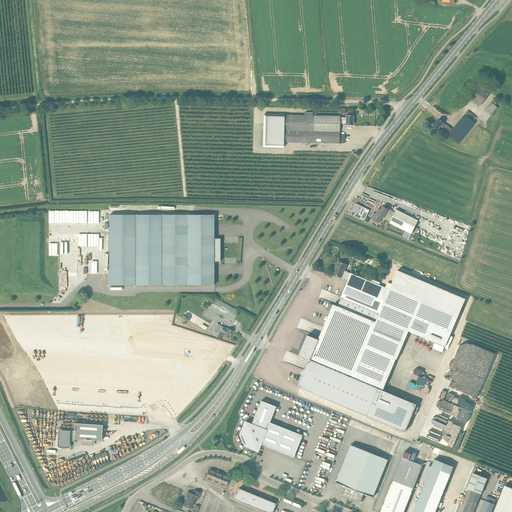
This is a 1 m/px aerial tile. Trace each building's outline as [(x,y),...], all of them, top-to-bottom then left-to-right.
[(481,83),(468,98),(478,107),(491,92),(481,83)] [(497,103),(494,100),(492,103),(491,102),(485,110),(491,115),(497,107),(495,106),(496,105),(497,103)] [(437,130),(441,126),(444,128),(442,131),(448,135),(459,143),(475,123),(473,121),(477,117),(468,110),(464,114),(452,129),(447,125),(446,125),(443,123),(444,123),(439,119),(432,126),(437,130)] [(312,115),(312,112),(304,112),(304,115),(264,114),(263,148),(283,148),(283,142),(339,143),(344,143),(344,135),(339,134),(339,123),(345,123),(345,125),(353,125),(353,115),(346,115),(345,117),(340,117),(340,116),(312,115)] [(354,209),(355,210),(354,212),(361,216),(360,218),(365,220),(368,213),(364,211),(365,209),(362,208),(363,207),(358,204),(356,207),(355,207),(354,209)] [(381,217),(389,221),(394,212),(382,206),(381,209),(378,208),(373,220),(379,223),(381,217)] [(411,235),(411,234),(418,220),(396,209),(389,223),(405,231),(402,237),(410,240),(412,235),(411,235)] [(99,224),(100,211),(48,210),(48,223),(99,224)] [(220,261),(220,239),(214,239),(214,215),(109,215),(109,285),(214,285),(214,261),(220,261)] [(349,280),(352,273),(344,270),(347,264),(338,261),(336,265),(333,274),(341,277),(349,280)] [(301,351),(299,355),(309,359),(310,360),(383,390),(396,359),(397,359),(408,331),(445,346),(465,298),(397,270),(391,284),(387,283),(385,287),(379,285),(380,283),(366,277),(365,279),(352,273),(349,280),(338,306),(333,305),(329,304),(327,310),(330,312),(319,340),(307,335),(301,351)] [(213,297),(207,308),(233,322),(239,310),(213,297)] [(189,354),(194,339),(105,312),(101,326),(160,344),(156,355),(170,359),(173,349),(189,354)] [(218,329),(220,331),(224,333),(223,335),(229,339),(233,331),(227,327),(226,329),(223,327),(217,323),(212,331),(216,333),(218,329)] [(445,347),(435,343),(432,349),(442,353),(445,347)] [(472,368),(475,357),(467,355),(464,366),(472,368)] [(170,369),(184,372),(187,360),(173,357),(170,369)] [(309,359),(298,387),(405,432),(416,405),(383,390),(310,360),(309,359)] [(293,457),(301,435),(269,422),(275,406),(261,401),(251,424),(245,421),(239,434),(242,435),(245,444),(244,446),(257,451),(260,444),(293,457)] [(65,448),(67,448),(68,448),(69,448),(69,447),(70,447),(70,446),(70,439),(101,441),(102,425),(74,423),(74,430),(71,430),(71,429),(58,428),(57,445),(57,446),(58,446),(58,447),(59,447),(61,447),(61,448),(65,448)] [(349,502),(369,452),(350,445),(336,482),(345,486),(341,496),(342,495),(347,497),(348,500),(350,500),(349,502)] [(402,457),(379,511),(403,511),(422,465),(408,459),(410,454),(404,451),(402,457)] [(369,452),(349,502),(350,501),(351,501),(354,500),(360,502),(359,503),(360,503),(363,493),(373,497),(388,460),(369,452)] [(426,481),(413,511),(434,511),(437,507),(440,508),(442,503),(441,503),(439,502),(440,500),(447,482),(450,474),(453,466),(437,459),(434,458),(431,466),(428,465),(423,479),(426,481)] [(190,488),(181,511),(182,511),(201,511),(208,496),(212,497),(222,473),(210,468),(201,492),(190,488)] [(471,490),(468,499),(462,511),(473,511),(487,478),(473,473),(467,488),(471,490)] [(233,477),(219,511),(245,511),(256,486),(233,477)] [(511,511),(511,488),(505,485),(493,511),(511,511)] [(266,491),(259,511),(269,511),(276,494),(266,491)] [(491,511),(496,499),(487,496),(485,500),(479,511),(491,511)]
